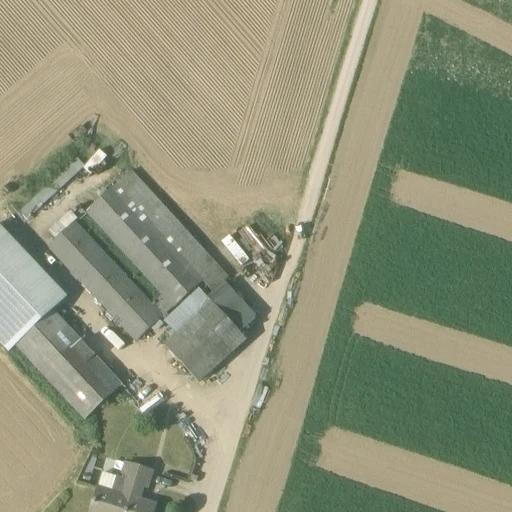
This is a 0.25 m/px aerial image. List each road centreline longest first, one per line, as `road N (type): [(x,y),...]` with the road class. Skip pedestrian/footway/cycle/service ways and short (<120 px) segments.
road 1 (track): [(281,277),(367,0)]
road 2 (unclassified): [(202,511),(281,277)]
